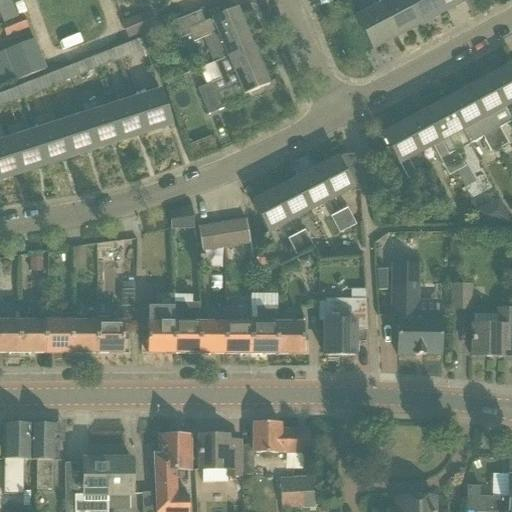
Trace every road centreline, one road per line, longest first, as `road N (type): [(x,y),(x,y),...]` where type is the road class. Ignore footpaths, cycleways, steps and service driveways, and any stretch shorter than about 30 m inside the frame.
road 1 (tertiary): [(0,398),(336,394),(511,414)]
road 2 (residential): [(333,114),(182,189),(0,226)]
road 3 (residential): [(511,19),(333,114)]
road 4 (residential): [(333,114),(286,0)]
